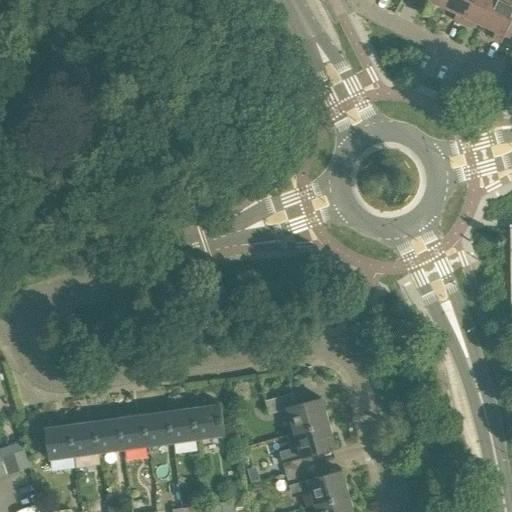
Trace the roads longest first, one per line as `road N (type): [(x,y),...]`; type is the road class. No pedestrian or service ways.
road 1 (residential): [(401,511),(360,369),(339,348),(52,383),(25,365),(11,306)]
road 2 (residential): [(11,306),(339,197)]
road 3 (secondary): [(505,511),(456,328),(410,224)]
road 4 (secondary): [(361,135),(290,0)]
road 5 (residential): [(491,71),(358,0)]
